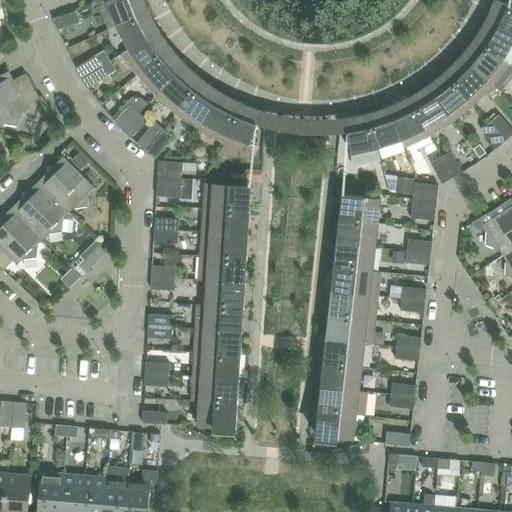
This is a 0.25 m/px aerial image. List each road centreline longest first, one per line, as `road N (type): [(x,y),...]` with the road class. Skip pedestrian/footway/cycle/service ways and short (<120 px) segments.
road 1 (residential): [(129,334),(137,173),(85,121)]
road 2 (residential): [(441,349),(454,199),(511,163)]
road 3 (residential): [(85,121),(43,42),(32,0)]
road 4 (residential): [(129,334),(9,325)]
